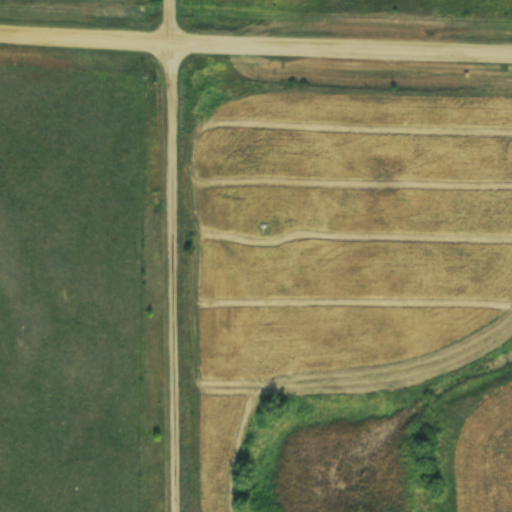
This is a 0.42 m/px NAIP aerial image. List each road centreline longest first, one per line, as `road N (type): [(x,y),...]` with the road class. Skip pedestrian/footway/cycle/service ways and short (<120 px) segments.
road 1 (residential): [(511,61),(0,43)]
road 2 (residential): [(173,511),(168,0)]
